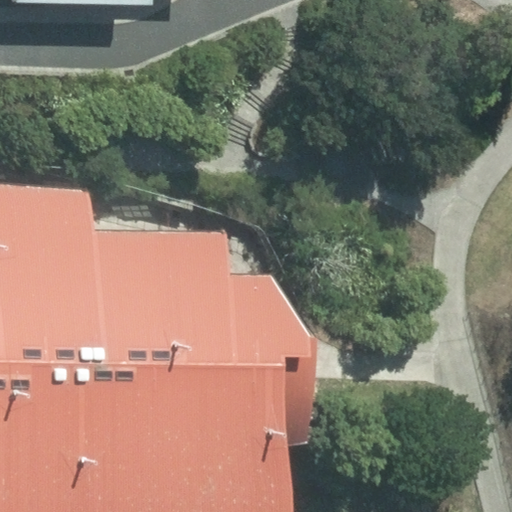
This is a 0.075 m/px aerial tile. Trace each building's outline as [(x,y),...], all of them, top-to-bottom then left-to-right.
[(116,0),(0,0),(0,15),(116,19),(116,0)] [(42,195),(0,191),(0,351),(15,352),(34,232),(42,195)] [(166,234),(34,232),(15,352),(156,358),(163,277),(166,234)] [(209,282),(163,277),(156,358),(226,359),(226,375),(226,390),(206,390),(202,447),(254,448),(257,366),(258,344),(240,344),(209,282)] [(0,385),(30,386),(135,389),(206,390),(226,390),(226,375),(226,359),(156,358),(15,352),(0,351),(0,385)] [(26,511),(30,386),(0,385),(0,511),(26,511)] [(30,386),(26,511),(129,511),(135,389),(30,386)] [(135,389),(129,511),(199,511),(202,447),(206,390),(135,389)]
